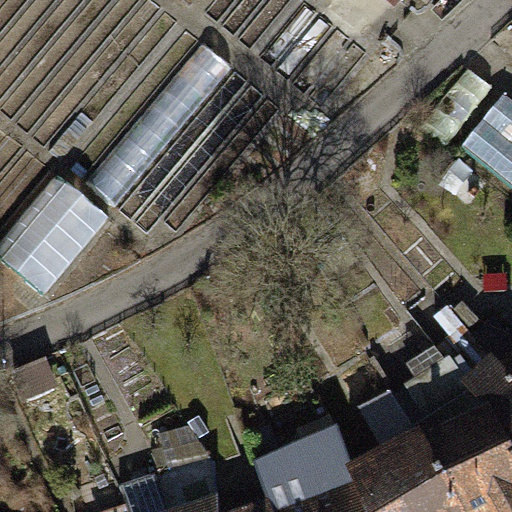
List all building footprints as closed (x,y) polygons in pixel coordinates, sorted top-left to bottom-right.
[(380,0),(402,19),(419,0),(380,0)] [(511,183),(511,94),(468,147),(511,183)] [(0,253),(49,296),(114,223),(64,179),(0,250),(0,253)] [(511,359),(494,373),(511,402),(511,359)] [(489,364),(451,388),(511,505),(511,402),(494,373),(489,364)] [(511,511),(511,505),(467,417),(403,450),(430,511),(511,511)] [(332,445),(245,473),(257,511),(353,511),(342,475),(332,445)] [(430,511),(403,450),(342,475),(353,511),(430,511)]
